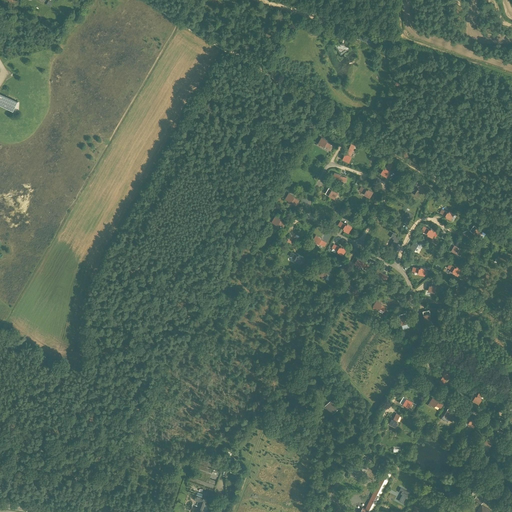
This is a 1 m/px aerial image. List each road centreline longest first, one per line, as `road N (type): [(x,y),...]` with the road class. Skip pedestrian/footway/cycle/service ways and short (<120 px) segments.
road 1 (track): [(511,226),(150,0)]
road 2 (unknown): [(369,402),(315,346),(302,345),(266,409),(234,511)]
